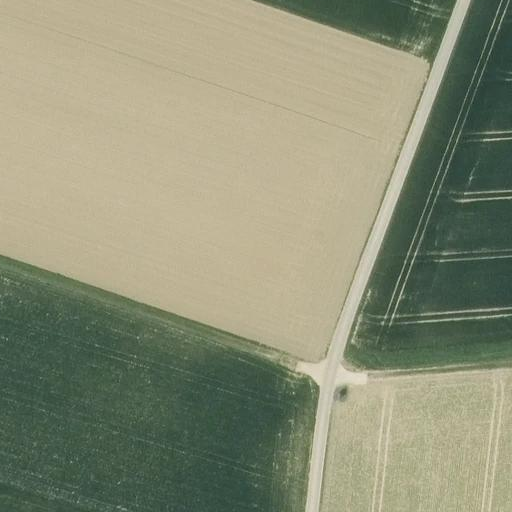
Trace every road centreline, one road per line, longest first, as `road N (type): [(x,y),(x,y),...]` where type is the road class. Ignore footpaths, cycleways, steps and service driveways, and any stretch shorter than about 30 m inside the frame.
road 1 (track): [(464,0),(327,376),(311,511)]
road 2 (track): [(0,264),(327,376)]
road 3 (track): [(511,367),(327,376)]
